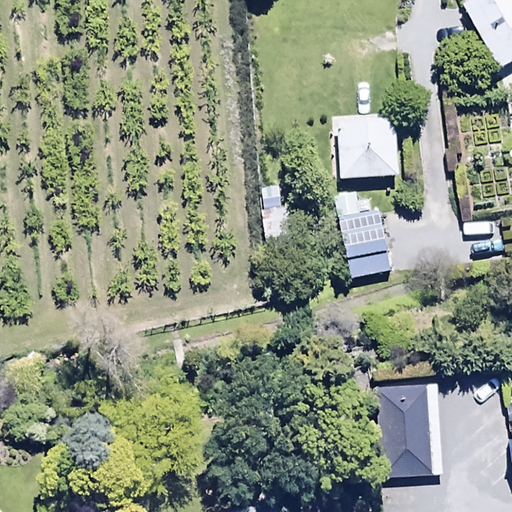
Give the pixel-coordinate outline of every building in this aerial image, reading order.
[(511,0),(460,0),(463,4),(456,8),(491,73),(511,61),(511,0)] [(330,123),(333,181),(393,177),(390,120),(330,123)] [(280,211),(278,200),(255,202),(260,255),(290,252),(286,210),(280,211)] [(334,221),(346,281),(386,273),(373,213),(334,221)] [(273,511),(271,500),(213,511),(273,511)]
